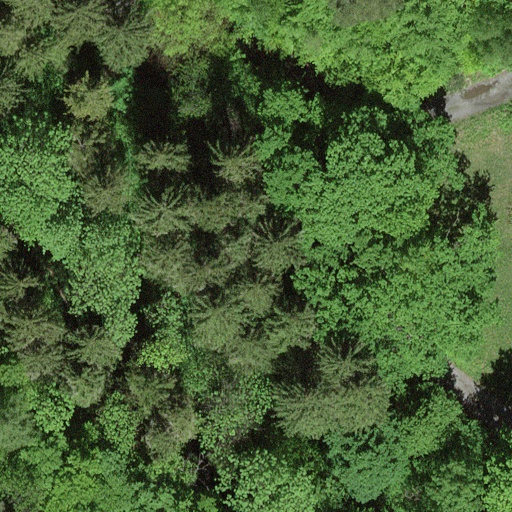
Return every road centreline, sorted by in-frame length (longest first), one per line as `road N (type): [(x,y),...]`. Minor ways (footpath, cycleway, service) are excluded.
road 1 (track): [(511,423),(366,304),(243,129),(116,0)]
road 2 (track): [(511,79),(404,124),(294,74),(198,0)]
